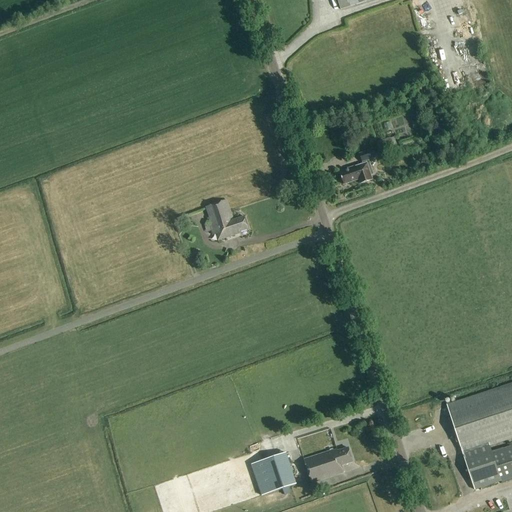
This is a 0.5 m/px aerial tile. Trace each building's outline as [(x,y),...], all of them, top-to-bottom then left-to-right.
[(371,0),(336,0),(340,10),(371,0)] [(432,139),(440,136),(439,130),(430,133),(432,139)] [(380,153),(393,148),(390,138),(376,143),(380,153)] [(348,171),(339,174),(343,186),(359,180),(360,185),(372,181),(369,173),(372,172),(369,163),(368,161),(376,158),(374,151),(359,155),(362,163),(363,165),(355,168),(355,167),(348,170),(348,171)] [(205,208),(209,218),(207,219),(213,236),(215,235),(217,242),(248,231),(244,218),(233,221),(227,201),(205,208)] [(511,386),(447,408),(458,442),(462,452),(474,491),(511,478),(511,447),(492,454),(489,445),(511,437),(511,386)] [(353,463),(348,449),(341,451),(340,450),(337,451),(337,450),(305,461),(312,484),(344,473),(342,467),(353,463)] [(286,454),(251,465),(262,497),(296,485),(286,454)]
